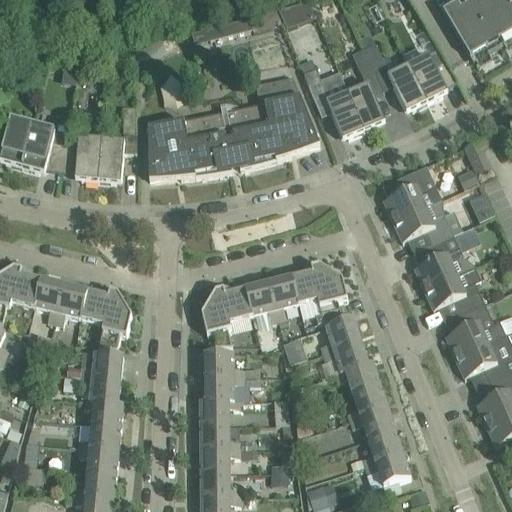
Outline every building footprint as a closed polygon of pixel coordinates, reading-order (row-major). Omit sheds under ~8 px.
[(511,0),(483,0),(462,12),(456,3),(441,12),(473,68),(476,66),(473,60),(486,53),(488,57),(489,59),(505,50),(501,44),(511,37),(511,0)] [(282,13),(286,31),(315,24),(311,6),(282,13)] [(251,24),(208,35),(211,46),(254,35),(254,38),(283,31),(279,16),(250,23),(251,24)] [(367,41),(361,44),(366,53),(376,49),(373,43),(367,41)] [(375,78),(387,73),(376,49),(365,55),(375,78)] [(15,55),(15,58),(8,58),(8,74),(41,73),(40,54),(15,55)] [(375,78),(365,55),(353,60),(364,84),(375,78)] [(435,71),(429,61),(409,71),(424,101),(428,109),(448,98),(446,94),(457,89),(445,65),(435,71)] [(428,109),(424,101),(409,71),(388,82),(407,119),(428,109)] [(305,80),(314,104),(327,99),(317,75),(305,80)] [(260,111),(149,134),(150,187),(166,186),(181,185),(196,183),(202,183),(207,182),(219,180),(226,179),(233,178),(231,167),(239,165),(241,176),(261,171),(267,170),(272,168),(284,165),(291,162),(306,157),(321,152),(301,102),(293,83),(256,91),(260,111)] [(386,129),(370,90),(348,99),(361,130),(365,138),(386,129)] [(365,138),(361,130),(348,99),(327,108),(343,147),(365,138)] [(123,114),(124,139),(137,139),(136,113),(123,114)] [(50,130),(46,137),(34,133),(23,174),(45,180),(47,174),(62,177),(66,152),(72,120),(67,120),(62,121),(58,123),(53,126),(50,130)] [(8,139),(0,136),(0,162),(2,163),(1,168),(23,174),(34,133),(11,127),(8,139)] [(103,146),(80,144),(79,154),(66,152),(62,177),(76,180),(76,185),(99,187),(103,146)] [(124,169),(126,148),(103,146),(99,187),(116,189),(122,189),(122,185),(124,169)] [(387,206),(385,207),(394,228),(401,225),(439,208),(434,195),(437,194),(427,172),(398,185),(404,198),(387,206)] [(401,225),(394,228),(403,249),(406,248),(410,246),(423,240),(429,253),(454,242),(445,222),(445,220),(442,206),(439,208),(401,225)] [(418,274),(415,276),(425,296),(430,294),(475,274),(474,270),(464,264),(464,263),(454,242),(429,253),(435,267),(418,274)] [(320,271),(297,277),(298,282),(302,296),(305,310),(319,306),(322,320),(317,322),(319,330),(336,324),(332,311),(339,309),(349,306),(343,285),(320,271)] [(0,328),(4,330),(8,314),(11,315),(13,308),(30,312),(37,284),(38,279),(15,274),(0,282),(0,328)] [(430,294),(425,296),(434,317),(437,316),(440,314),(454,308),(460,322),(485,310),(476,290),(481,287),(475,274),(430,294)] [(269,289),(279,327),(280,334),(289,332),(284,315),(305,310),(302,296),(298,282),(269,289)] [(56,330),(65,291),(37,284),(30,312),(51,317),(48,328),(56,330)] [(271,329),(279,327),(269,289),(241,296),(248,324),(269,319),(271,329)] [(65,291),(56,330),(64,332),(67,321),(88,326),(94,298),(65,291)] [(230,329),(248,324),(241,296),(239,291),(216,297),(202,320),(208,342),(214,340),(221,339),(224,353),(225,353),(233,353),(229,336),(232,335),(230,329)] [(118,299),(96,293),(94,298),(88,326),(105,331),(103,337),(106,338),(102,354),(111,354),(115,340),(122,342),(127,343),(133,322),(118,299)] [(343,322),(339,309),(332,311),(336,324),(343,322)] [(485,310),(460,322),(466,335),(446,344),(456,364),(500,344),(505,341),(500,329),(495,331),(485,310)] [(326,333),(331,349),(322,352),(324,360),(361,347),(354,325),(326,333)] [(0,353),(0,351),(6,338),(0,334),(0,361),(6,364),(9,357),(0,353)] [(49,354),(53,344),(39,339),(36,349),(49,354)] [(221,339),(214,340),(217,353),(224,353),(221,339)] [(118,355),(122,342),(115,340),(111,354),(118,355)] [(456,364),(465,385),(485,376),(491,389),(511,379),(511,362),(510,363),(500,344),(456,364)] [(361,347),(324,360),(327,368),(336,365),(341,379),(369,370),(361,347)] [(304,355),(287,361),(291,371),(307,365),(304,355)] [(104,360),(95,359),(94,375),(83,374),(83,382),(122,386),(124,362),(104,360)] [(234,376),(234,359),(205,359),(206,383),(257,383),(256,375),(234,376)] [(373,369),(369,370),(341,379),(336,381),(339,389),(349,386),(354,401),(381,392),(373,369)] [(26,373),(21,385),(37,392),(42,380),(31,376),(26,373)] [(511,379),(491,389),(497,403),(477,412),(487,432),(511,421),(511,379)] [(65,382),(64,396),(80,397),(81,384),(65,382)] [(82,382),(81,390),(92,392),(91,407),(119,409),(122,386),(83,382),(82,382)] [(257,384),(257,383),(206,383),(206,407),(210,407),(235,407),(234,392),(254,392),(254,384),(257,384)] [(381,392),(354,401),(359,416),(349,419),(351,427),(389,415),(381,392)] [(22,402),(18,409),(27,413),(31,406),(22,402)] [(40,415),(51,416),(52,407),(41,405),(40,415)] [(83,406),(83,414),(95,416),(93,431),(122,434),(124,410),(119,409),(91,407),(83,406)] [(210,407),(206,407),(201,407),(201,432),(230,431),(230,416),(240,415),(240,407),(235,407),(210,407)] [(351,427),(353,433),(354,435),(364,431),(369,447),(396,438),(389,415),(351,427)] [(295,421),(299,444),(311,441),(308,417),(295,421)] [(496,453),(501,451),(511,445),(511,421),(487,432),(496,453)] [(122,434),(93,431),(92,448),(81,447),(81,454),(120,458),(122,434)] [(230,448),(230,431),(201,432),(201,456),(241,456),(252,455),(252,447),(241,448),(230,448)] [(7,443),(19,448),(23,438),(11,434),(7,443)] [(32,434),(28,447),(35,449),(36,450),(40,437),(32,434)] [(374,462),(364,465),(366,472),(367,473),(404,461),(396,438),(369,447),(374,462)] [(13,446),(3,468),(15,473),(21,450),(19,449),(13,446)] [(27,449),(24,472),(37,473),(40,450),(27,449)] [(120,458),(81,454),(80,463),(90,464),(88,480),(117,482),(120,458)] [(241,464),(241,456),(201,456),(202,480),(230,480),(230,464),(241,464)] [(367,473),(369,480),(379,477),(384,493),(393,490),(411,484),(404,461),(367,473)] [(364,465),(352,468),(355,476),(366,472),(364,465)] [(22,473),(20,489),(31,490),(33,474),(22,473)] [(117,482),(88,480),(87,495),(77,494),(76,502),(115,507),(117,482)] [(231,496),(230,480),(202,480),(202,505),(241,504),(241,496),(231,496)] [(269,491),(288,491),(288,480),(270,480),(269,491)] [(313,511),(327,511),(331,511),(324,491),(309,495),(313,511)] [(76,502),(75,510),(85,511),(114,511),(115,507),(76,502)]
